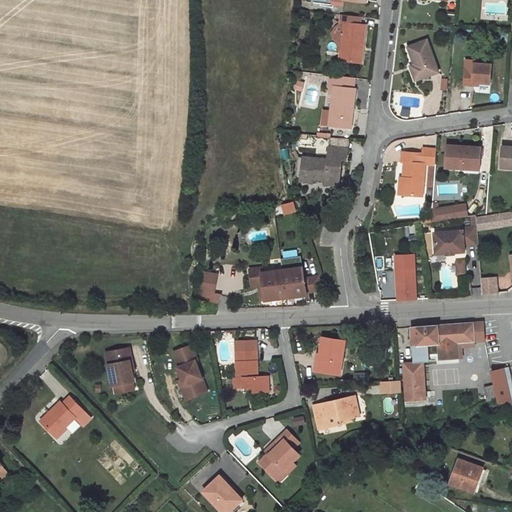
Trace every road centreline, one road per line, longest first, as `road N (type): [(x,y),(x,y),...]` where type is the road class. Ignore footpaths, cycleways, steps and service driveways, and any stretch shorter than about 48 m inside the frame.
road 1 (unclassified): [(62,320),(279,318)]
road 2 (residential): [(191,434),(290,403),(279,318)]
road 3 (residential): [(372,133),(344,253),(356,312)]
road 4 (unclassified): [(356,312),(511,306)]
road 5 (residential): [(511,109),(372,133)]
road 6 (residential): [(388,0),(372,133)]
